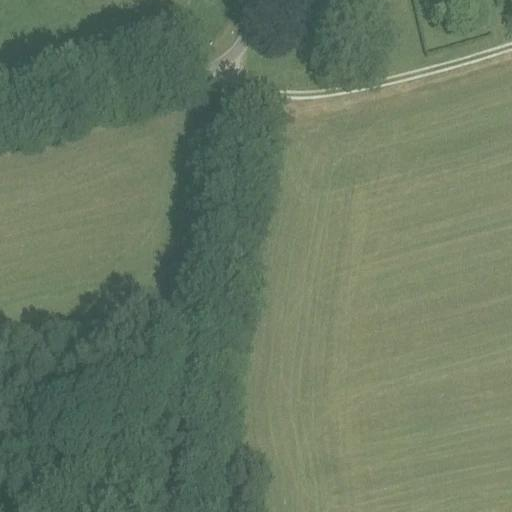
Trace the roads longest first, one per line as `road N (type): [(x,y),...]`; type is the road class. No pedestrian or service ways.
road 1 (track): [(198,511),(233,61)]
road 2 (unclassified): [(0,125),(233,61),(250,0)]
